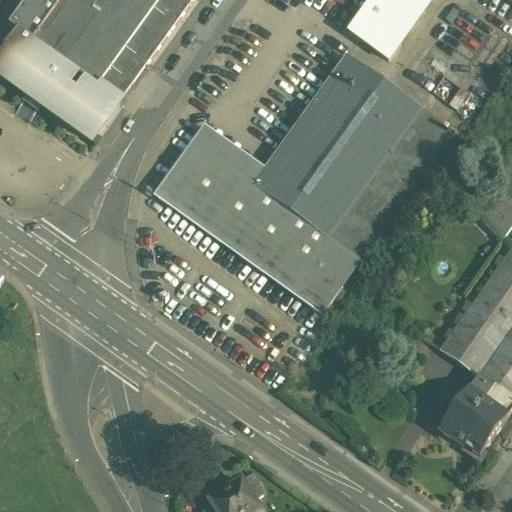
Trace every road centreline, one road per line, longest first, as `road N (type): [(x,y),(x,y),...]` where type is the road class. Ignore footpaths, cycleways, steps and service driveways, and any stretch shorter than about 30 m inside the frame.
road 1 (residential): [(63,280),(107,177),(232,0)]
road 2 (secondary): [(145,336),(394,511)]
road 3 (unclassified): [(84,295),(64,326),(56,373),(107,496),(132,511)]
road 4 (unclassified): [(138,511),(141,459),(119,385),(145,336)]
